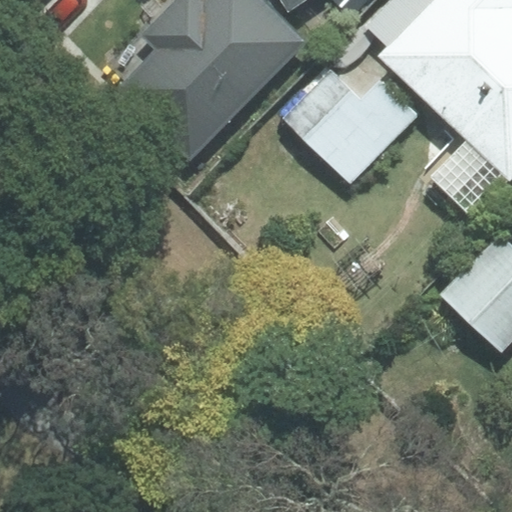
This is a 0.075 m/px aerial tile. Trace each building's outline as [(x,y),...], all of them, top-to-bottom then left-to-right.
[(175,0),(142,33),(158,49),(120,86),(199,164),(323,40),(282,0),(175,0)] [(343,0),(359,14),(371,0),(343,0)] [(396,0),(375,23),(397,45),(440,0),(396,0)] [(511,165),(511,0),(440,0),(397,45),(393,49),(480,134),(511,165)] [(354,79),(340,66),(291,116),(359,182),(424,114),(388,79),(371,97),(354,79)] [(511,181),(511,165),(480,134),(440,173),(481,213),(511,181)] [(511,232),(509,230),(450,290),(511,349),(511,347),(511,232)]
